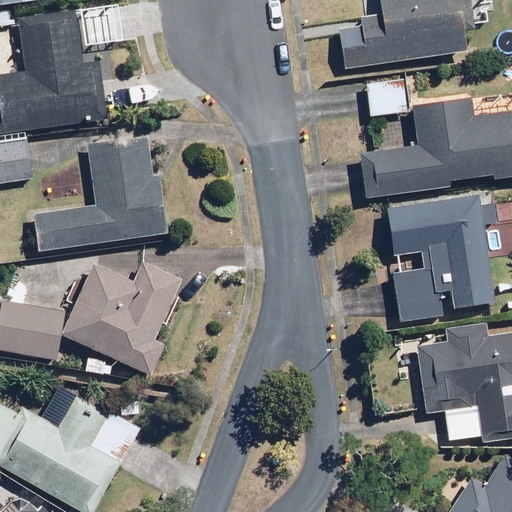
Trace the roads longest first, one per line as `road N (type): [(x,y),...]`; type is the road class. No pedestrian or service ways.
road 1 (residential): [(286,197),(310,455),(267,511)]
road 2 (residential): [(216,511),(264,334),(286,197)]
road 3 (residential): [(286,197),(234,23),(217,0)]
